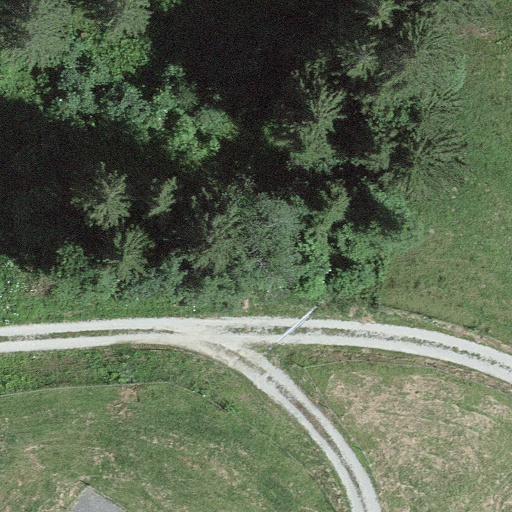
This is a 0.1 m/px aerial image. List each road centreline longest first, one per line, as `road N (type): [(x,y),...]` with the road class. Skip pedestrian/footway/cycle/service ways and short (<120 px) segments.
road 1 (track): [(0,337),(321,330),(448,347),(511,370)]
road 2 (track): [(171,329),(219,346),(305,410),(349,468),(366,511)]
